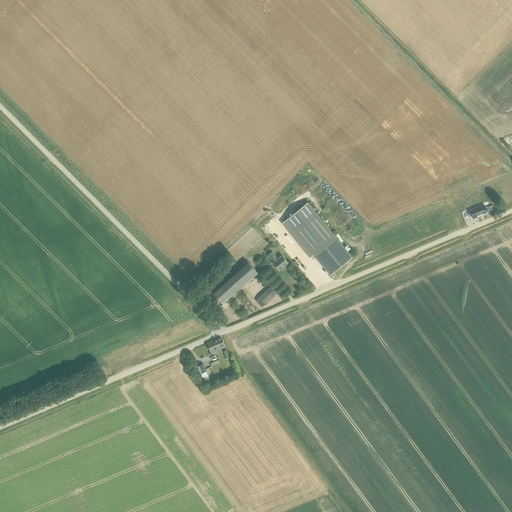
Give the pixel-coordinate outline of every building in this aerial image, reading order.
[(308,202),(286,220),(330,274),(352,257),(308,202)] [(476,208),(470,210),(471,214),(472,218),(473,218),(473,219),(475,218),(477,217),(477,216),(481,215),(483,214),(485,213),(487,213),(486,209),(484,205),(476,208)] [(288,263),(282,255),(277,258),(272,252),(268,255),(273,262),(272,263),(278,270),(288,263)] [(222,304),(257,273),(246,261),(211,292),(222,304)] [(262,307),(276,294),(270,287),(256,300),(262,307)] [(222,337),(208,343),(211,349),(221,345),(222,347),(226,346),(222,337)] [(211,380),(204,363),(196,366),(203,383),(211,380)]
